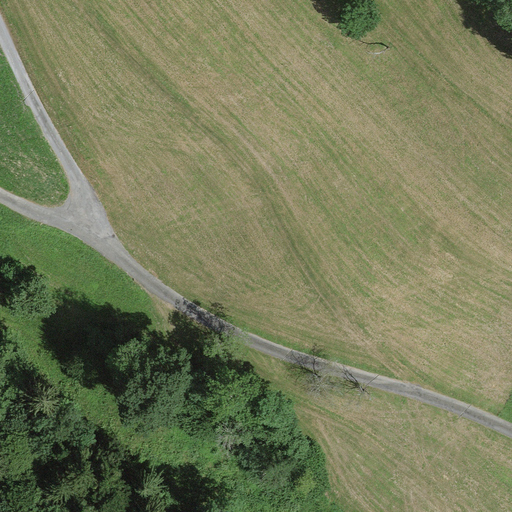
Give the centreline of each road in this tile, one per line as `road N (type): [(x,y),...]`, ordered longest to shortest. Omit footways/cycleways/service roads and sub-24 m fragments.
road 1 (track): [(82,230),(188,311),(247,341),(511,431)]
road 2 (track): [(82,230),(74,173),(0,15)]
